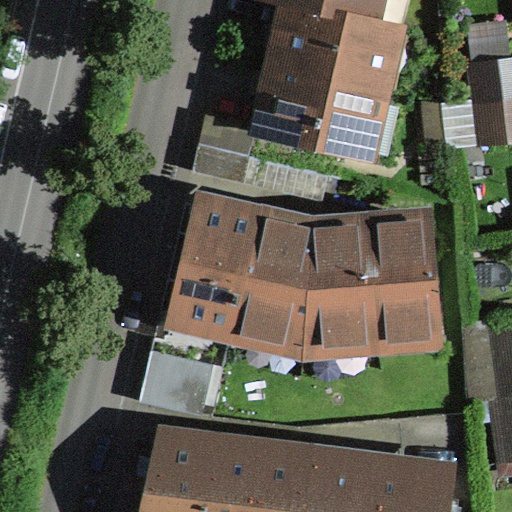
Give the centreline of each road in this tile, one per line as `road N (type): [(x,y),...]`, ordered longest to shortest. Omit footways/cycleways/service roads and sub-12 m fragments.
road 1 (residential): [(64,511),(181,0)]
road 2 (primary): [(71,0),(0,314)]
